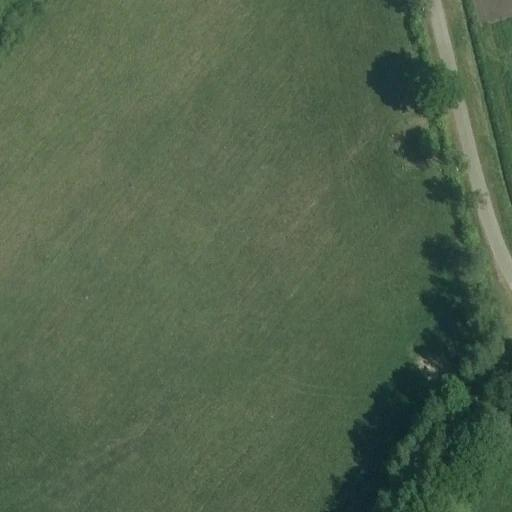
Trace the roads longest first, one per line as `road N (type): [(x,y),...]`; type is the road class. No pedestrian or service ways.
road 1 (unclassified): [(511,279),(480,199),(432,0)]
road 2 (track): [(387,511),(511,358)]
